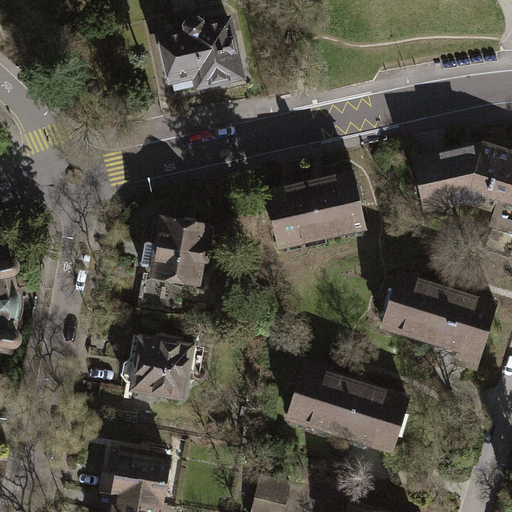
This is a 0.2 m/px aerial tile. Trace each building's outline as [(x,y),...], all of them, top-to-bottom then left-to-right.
[(171,89),(238,75),(226,18),(202,23),(200,16),(172,22),(175,33),(160,36),(171,89)] [(511,153),(478,143),(412,158),(423,204),(443,199),(444,202),(463,198),(494,208),(490,222),(511,229),(511,153)] [(279,245),(364,226),(352,173),(268,191),(279,245)] [(153,274),(198,280),(201,259),(208,260),(214,225),(155,216),(151,240),(145,239),(141,266),(154,268),(153,274)] [(511,235),(511,229),(490,222),(482,248),(506,255),(511,235)] [(0,348),(10,350),(10,344),(15,344),(18,341),(19,337),(17,332),(13,330),(16,314),(17,309),(17,296),(12,272),(15,270),(16,265),(15,260),(12,258),(8,258),(6,244),(0,245),(0,348)] [(476,364),(497,302),(401,270),(383,323),(458,348),(455,357),(476,364)] [(124,374),(127,380),(134,381),(133,386),(182,394),(186,370),(192,370),(196,345),(134,335),(131,357),(126,359),(124,374)] [(287,415),(390,448),(408,394),(305,360),(287,415)] [(160,502),(168,456),(115,446),(107,493),(160,502)] [(252,511),(281,511),(289,482),(261,475),(252,511)] [(158,511),(160,502),(107,493),(103,511),(158,511)] [(387,511),(351,500),(347,511),(387,511)]
